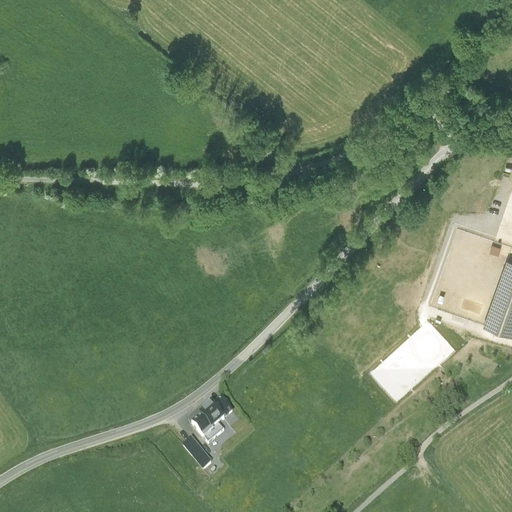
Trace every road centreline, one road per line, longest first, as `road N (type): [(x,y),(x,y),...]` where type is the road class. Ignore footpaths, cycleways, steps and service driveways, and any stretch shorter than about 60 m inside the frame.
road 1 (tertiary): [(511,139),(479,138),(444,154),(198,397),(0,483)]
road 2 (track): [(453,148),(439,118),(269,181),(0,179)]
road 3 (track): [(511,381),(432,433),(359,511)]
road 4 (track): [(502,0),(455,58),(439,118)]
